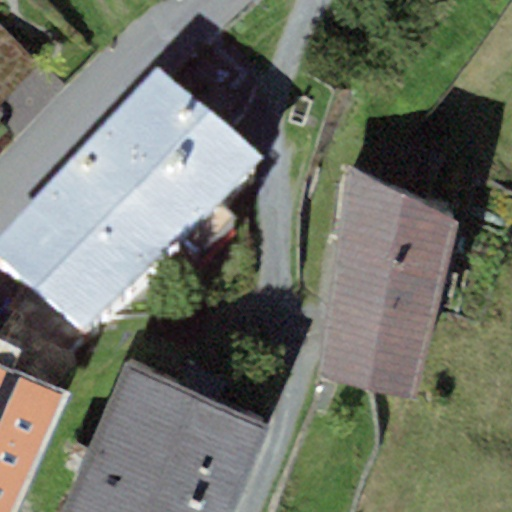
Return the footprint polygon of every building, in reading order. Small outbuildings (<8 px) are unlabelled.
[(0,30),(0,102),(37,66),(0,30)] [(82,175),(179,269),(199,289),(237,250),(221,234),(260,194),(167,103),(159,96),(82,175)] [(453,218),(351,169),(322,375),(415,397),(453,218)] [(179,269),(82,175),(0,258),(0,283),(85,366),(179,269)] [(179,383),(129,362),(63,511),(232,511),(271,424),(218,401),(227,380),(188,363),(179,383)] [(0,365),(0,511),(6,511),(60,393),(0,365)]
